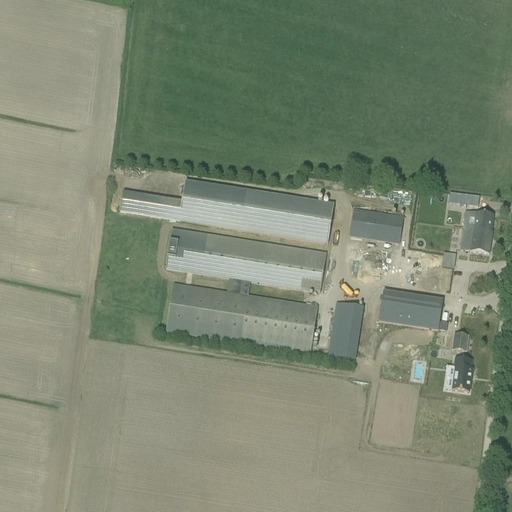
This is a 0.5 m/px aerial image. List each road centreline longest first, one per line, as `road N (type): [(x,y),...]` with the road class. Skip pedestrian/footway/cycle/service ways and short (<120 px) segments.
road 1 (unclassified): [(494,392),(511,241)]
road 2 (track): [(479,511),(494,392)]
